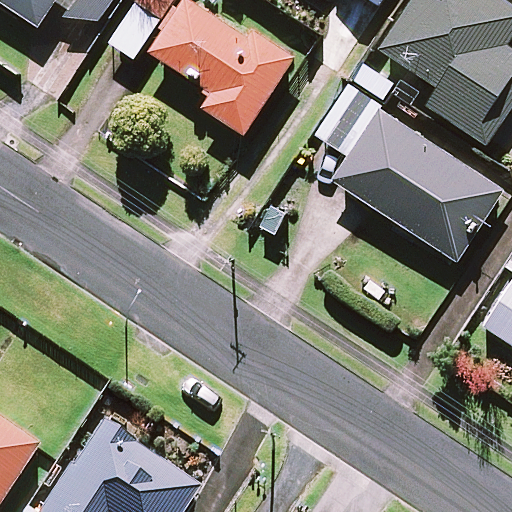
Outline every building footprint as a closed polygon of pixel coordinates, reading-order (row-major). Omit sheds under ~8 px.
[(3,0),(43,26),(60,0),(3,0)] [(175,0),(139,0),(112,45),(138,61),(175,0)] [(213,92),(203,108),(246,135),(292,64),(191,0),(186,0),(153,53),(194,79),(213,92)] [(511,40),(511,3),(506,0),(413,0),(381,50),(441,88),(429,107),(489,145),(511,109),(511,49),(508,47),(511,40)] [(368,57),(352,83),(384,103),(400,77),(368,57)] [(505,191),(351,88),(320,135),(351,156),(335,180),(458,262),(505,191)] [(511,280),(483,324),(511,343),(511,280)] [(0,503),(36,448),(0,424),(0,503)] [(183,511),(199,489),(102,424),(42,511),(183,511)]
